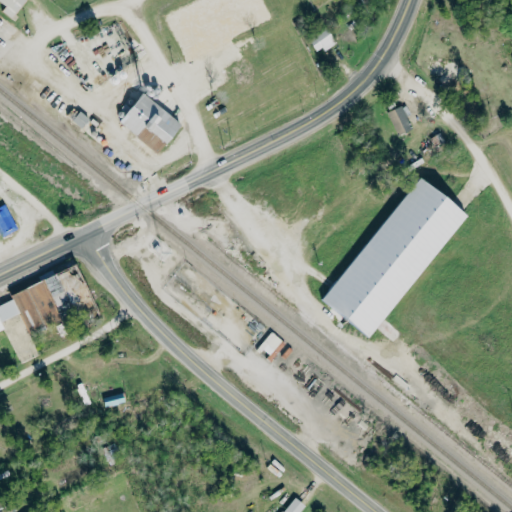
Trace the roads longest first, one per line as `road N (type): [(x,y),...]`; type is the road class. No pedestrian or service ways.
road 1 (secondary): [(78,238),(98,251),(183,353),(377,511)]
road 2 (primary): [(213,170),(339,103),(382,58),(410,0)]
road 3 (primary): [(0,275),(213,170)]
road 4 (residential): [(511,213),(455,123),(382,58)]
road 5 (residential): [(123,0),(194,120),(213,170)]
road 6 (residential): [(0,384),(95,337),(136,303)]
